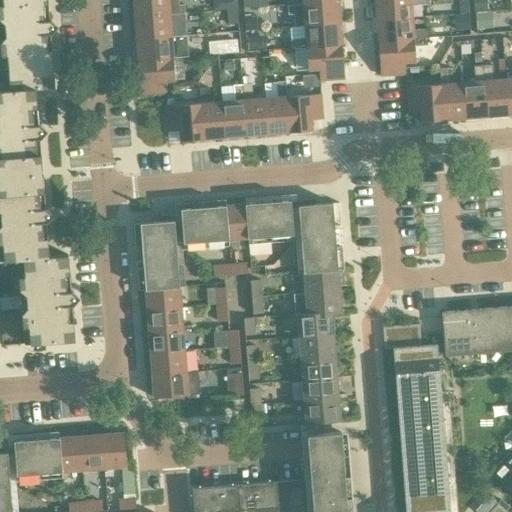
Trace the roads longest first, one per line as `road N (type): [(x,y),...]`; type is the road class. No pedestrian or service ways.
road 1 (residential): [(100,182),(321,170),(366,149)]
road 2 (residential): [(511,271),(393,280),(383,148)]
road 3 (residential): [(115,383),(100,182)]
road 4 (residential): [(100,182),(89,0)]
road 5 (residential): [(383,148),(510,138)]
